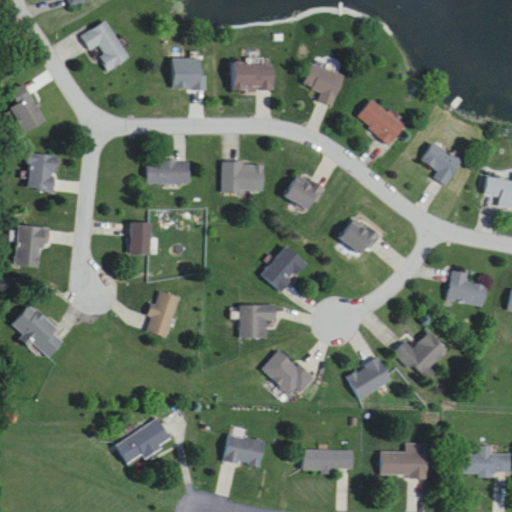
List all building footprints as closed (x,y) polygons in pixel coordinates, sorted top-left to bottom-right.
[(64,0),(66,9),(85,4),(84,0),(64,0)] [(91,53),(97,49),(109,71),(129,60),(108,22),(82,37),(91,53)] [(264,61),(232,62),(232,92),(273,92),(273,66),(264,66),(264,61)] [(333,107),(344,76),(311,64),(303,88),(320,94),(318,102),(333,107)] [(17,103),(10,108),(27,132),(46,119),(23,85),(11,93),(17,103)] [(387,147),(404,130),(374,100),(357,116),(387,147)] [(461,163),(433,143),(421,161),(437,173),(433,179),(445,187),(461,163)] [(56,191),(57,154),(29,153),(28,190),(56,191)] [(147,184),(190,184),(190,160),(147,160),(147,184)] [(263,192),(263,163),(223,163),(223,192),(263,192)] [(308,210),(321,188),(297,174),(284,197),(308,210)] [(511,182),(487,178),(484,196),(500,198),(498,208),(511,210),(511,182)] [(361,257),(379,236),(357,217),(339,238),(361,257)] [(152,255),(152,222),(131,222),(131,255),(152,255)] [(44,268),(48,228),(19,225),(15,264),(44,268)] [(307,265),(288,246),(261,274),(280,293),(307,265)] [(452,271),(448,302),(483,307),(487,285),(467,282),(468,274),(452,271)] [(146,331),(168,337),(180,297),(157,291),(146,331)] [(57,329),(31,304),(11,324),(48,359),(64,343),(54,333),(57,329)] [(276,321),(276,306),(240,306),(240,339),(266,339),(266,321),(276,321)] [(427,384),(437,374),(431,368),(449,350),(430,331),(413,349),(405,341),(395,352),(427,384)] [(262,369),(292,400),(312,380),(282,349),(262,369)] [(347,375),(360,399),(392,382),(380,358),(347,375)] [(116,446),(129,466),(171,440),(158,419),(116,446)] [(265,440),(229,434),(224,461),(260,467),(265,440)] [(429,444),(406,444),(406,452),(381,452),(381,478),(429,478),(429,444)] [(511,454),(491,454),(491,446),(481,446),(481,453),(460,453),(460,475),(511,475),(511,454)] [(353,451),(304,451),(304,472),(353,472),(353,451)]
